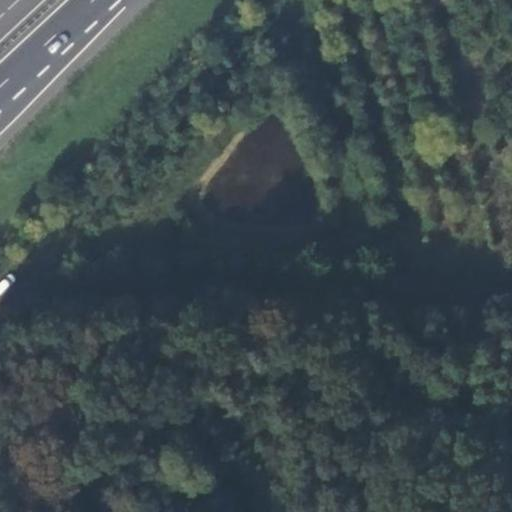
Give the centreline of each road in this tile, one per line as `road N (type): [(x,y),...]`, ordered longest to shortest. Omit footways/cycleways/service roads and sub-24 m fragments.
road 1 (unclassified): [(0,290),(72,258),(511,277)]
road 2 (trunk): [(0,107),(107,0)]
road 3 (trunk): [(0,86),(93,0)]
